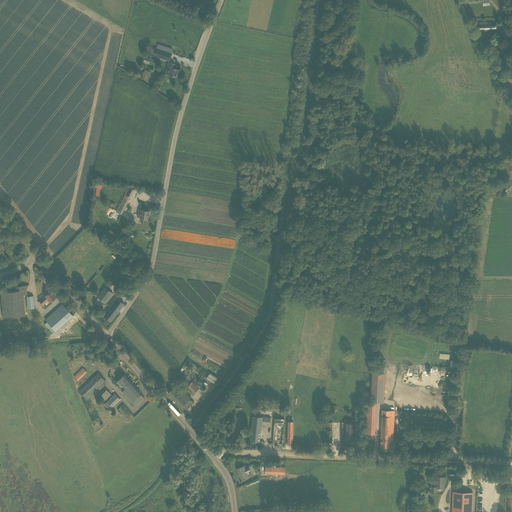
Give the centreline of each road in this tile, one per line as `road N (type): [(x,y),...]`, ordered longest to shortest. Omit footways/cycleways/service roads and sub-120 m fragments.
road 1 (unclassified): [(107,335),(152,269),(179,119),(222,0)]
road 2 (track): [(194,436),(279,316),(293,182)]
road 3 (unclassified): [(424,460),(211,455)]
road 4 (track): [(293,182),(325,0)]
road 5 (tertiary): [(211,455),(107,335)]
